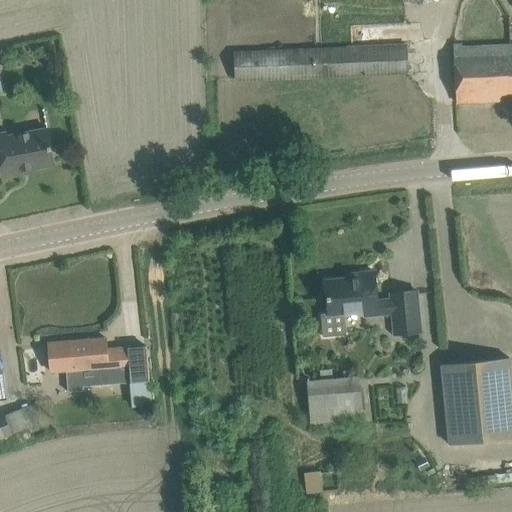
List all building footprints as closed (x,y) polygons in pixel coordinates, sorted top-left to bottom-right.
[(511,45),(454,49),(457,102),(501,100),(501,94),(511,93),(511,45)] [(236,80),(371,74),(408,73),(407,46),(235,53),(236,80)] [(55,164),(48,128),(7,136),(7,133),(0,133),(0,166),(2,177),(32,172),(32,168),(55,164)] [(378,301),(375,272),(346,274),(347,278),(326,280),(329,312),(321,313),(323,337),(347,335),(345,313),(377,310),(377,315),(393,313),(395,335),(421,332),(416,290),(391,292),(392,299),(378,301)] [(107,349),(106,338),(49,342),(52,372),(67,370),(69,392),(84,390),(82,369),(108,367),(109,383),(125,382),(126,394),(150,392),(149,380),(146,345),(107,349)] [(450,444),(511,437),(511,374),(510,357),(441,365),(450,444)] [(309,395),(310,411),(312,430),(365,425),(361,376),(307,380),(309,395)] [(19,409),(0,416),(0,439),(27,428),(19,409)] [(425,457),(417,461),(421,470),(429,466),(425,457)] [(305,491),(337,489),(336,469),(304,471),(305,491)]
